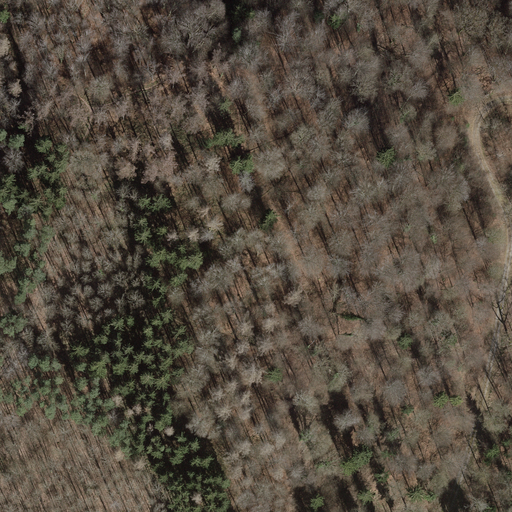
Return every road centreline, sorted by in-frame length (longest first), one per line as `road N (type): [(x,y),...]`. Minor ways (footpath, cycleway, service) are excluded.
road 1 (track): [(446,511),(502,320),(511,227)]
road 2 (track): [(0,373),(23,338),(72,183)]
road 3 (track): [(511,222),(476,155),(475,122),(490,96),(511,97)]
